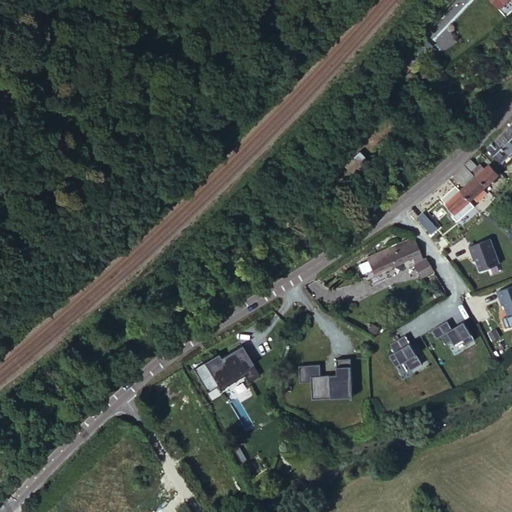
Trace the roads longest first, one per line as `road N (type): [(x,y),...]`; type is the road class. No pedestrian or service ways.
road 1 (tertiary): [(511,101),(394,211),(122,393)]
road 2 (tertiary): [(122,393),(3,511)]
road 3 (unknown): [(407,200),(453,281),(449,302),(417,326)]
road 4 (unclassified): [(122,393),(200,511)]
